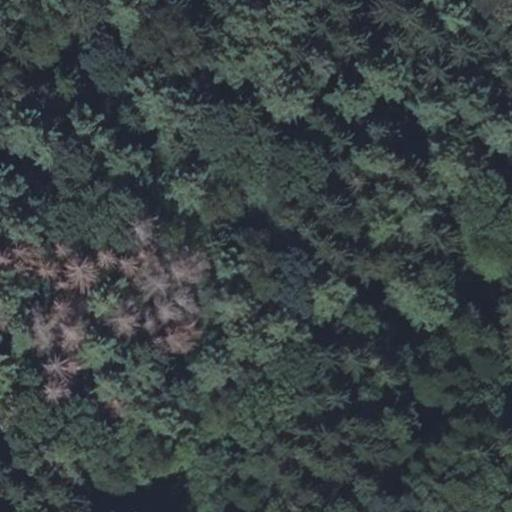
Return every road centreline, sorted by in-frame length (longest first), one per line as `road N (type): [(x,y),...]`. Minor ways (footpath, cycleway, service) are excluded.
road 1 (track): [(366,0),(511,318)]
road 2 (track): [(128,511),(0,424)]
